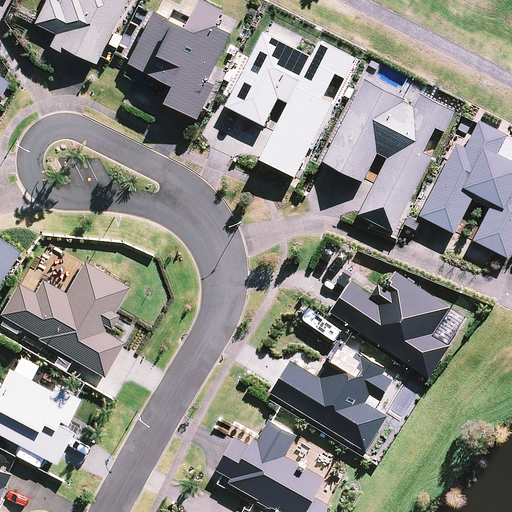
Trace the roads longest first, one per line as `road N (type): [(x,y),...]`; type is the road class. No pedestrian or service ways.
road 1 (residential): [(113,511),(213,323),(220,287),(205,225),(171,200)]
road 2 (residential): [(49,185),(34,176),(33,143),(63,126),(140,154),(160,171),(171,200)]
road 3 (residential): [(171,200),(72,195),(49,185)]
